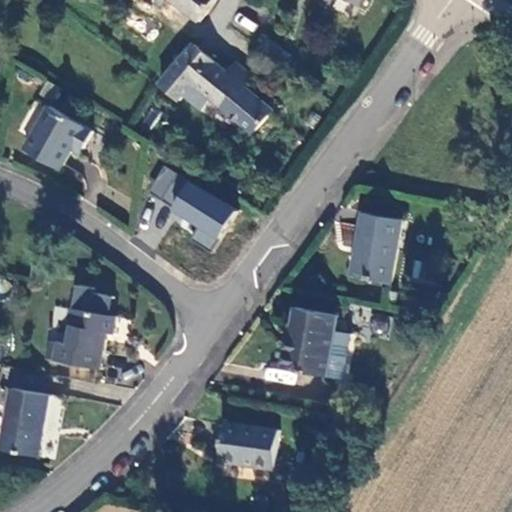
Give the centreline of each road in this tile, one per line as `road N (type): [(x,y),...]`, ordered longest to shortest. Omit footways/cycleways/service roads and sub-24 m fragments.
road 1 (residential): [(456,0),(213,313)]
road 2 (residential): [(213,313),(182,365),(115,442),(31,511)]
road 3 (residential): [(213,313),(118,246),(0,182)]
